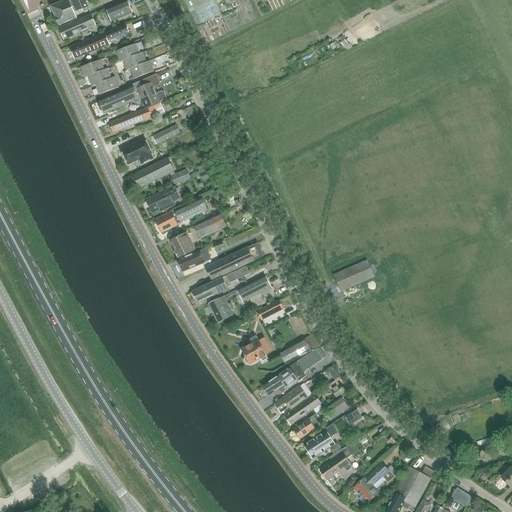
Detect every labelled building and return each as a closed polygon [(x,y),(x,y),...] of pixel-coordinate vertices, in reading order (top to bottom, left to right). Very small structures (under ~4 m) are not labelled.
[(66,0),(51,7),(55,18),(54,20),(56,25),(58,25),(59,26),(76,19),(74,13),(88,7),(85,0),(66,0)] [(127,1),(107,9),(112,22),(133,14),(127,1)] [(60,28),(64,40),(96,26),(91,15),(60,28)] [(70,47),(75,59),(109,45),(108,41),(129,33),(126,25),(70,47)] [(140,54),(136,44),(116,52),(120,62),(123,61),(140,54)] [(147,63),(143,53),(140,54),(123,61),(127,71),(130,70),(147,63)] [(104,70),(101,60),(81,68),(85,78),(88,77),(104,70)] [(154,72),(150,61),(147,63),(130,70),(134,79),(154,72)] [(112,78),(108,69),(104,70),(88,77),(92,87),(95,85),(112,78)] [(99,101),(104,114),(139,99),(141,98),(146,108),(166,100),(167,98),(164,92),(162,91),(156,94),(153,86),(158,83),(156,75),(144,81),(146,86),(135,90),(134,86),(99,101)] [(119,87),(115,77),(112,78),(95,85),(99,95),(119,87)] [(109,124),(113,133),(151,118),(147,108),(123,118),(109,124)] [(180,133),(177,126),(153,137),(157,144),(180,133)] [(145,139),(122,151),(129,165),(139,160),(141,164),(153,159),(151,155),(152,154),(145,139)] [(168,158),(133,175),(140,188),(174,172),(168,158)] [(212,169),(200,175),(203,181),(215,176),(212,169)] [(182,170),(168,177),(172,186),(187,179),(182,170)] [(150,209),(152,208),(154,213),(159,210),(160,212),(175,205),(174,202),(180,199),(177,193),(175,194),(172,188),(146,200),(150,209)] [(202,198),(175,211),(180,223),(207,210),(202,198)] [(155,220),(162,233),(178,226),(171,212),(155,220)] [(220,214),(194,226),(200,238),(226,226),(220,214)] [(171,241),(179,258),(195,250),(186,233),(171,241)] [(222,242),(215,245),(217,250),(225,247),(222,242)] [(264,257),(258,243),(205,268),(212,281),(264,257)] [(178,260),(183,272),(205,263),(200,251),(178,260)] [(367,261),(334,275),(341,292),(374,278),(367,261)] [(246,267),(227,276),(230,283),(250,274),(246,267)] [(265,276),(237,290),(243,302),(271,288),(265,276)] [(192,292),(197,304),(228,289),(223,278),(192,292)] [(209,304),(219,322),(234,315),(224,296),(209,304)] [(280,301),(257,312),(262,321),(284,310),(280,301)] [(305,339),(279,352),(286,364),(319,346),(312,335),(305,340),(305,339)] [(249,363),(250,364),(261,358),(263,362),(268,359),(266,355),(267,355),(262,347),(266,345),(263,339),(259,341),(257,336),(249,340),(252,345),(242,350),(246,357),(245,358),(244,359),(246,363),(248,363),(249,363)] [(323,360),(316,350),(316,349),(262,386),(269,396),(279,389),(282,394),(307,377),(304,373),(323,360)] [(345,393),(336,381),(328,387),(337,398),(345,393)] [(288,395),(275,404),(281,413),(289,407),(291,409),(307,398),(307,397),(311,394),(304,384),(300,387),(288,395)] [(315,395),(285,416),(291,425),(322,404),(315,395)] [(341,397),(322,410),(330,421),(349,408),(341,397)] [(357,410),(345,418),(350,426),(362,418),(357,410)] [(294,430),(300,439),(315,429),(313,425),(318,422),(313,416),(294,430)] [(326,432),(304,445),(308,451),(307,453),(310,458),(312,457),(313,459),(335,445),(329,436),(337,432),(333,425),(325,430),(326,432)] [(358,450),(354,443),(329,458),(332,462),(320,471),(327,481),(339,472),(344,480),(355,471),(346,459),(358,450)] [(382,463),(365,478),(354,488),(368,503),(379,493),(373,487),(384,478),(388,483),(395,477),(382,463)] [(511,466),(501,477),(511,487),(511,485),(511,466)] [(413,511),(429,483),(431,479),(410,467),(408,471),(385,511),(399,511),(402,506),(413,511)]
